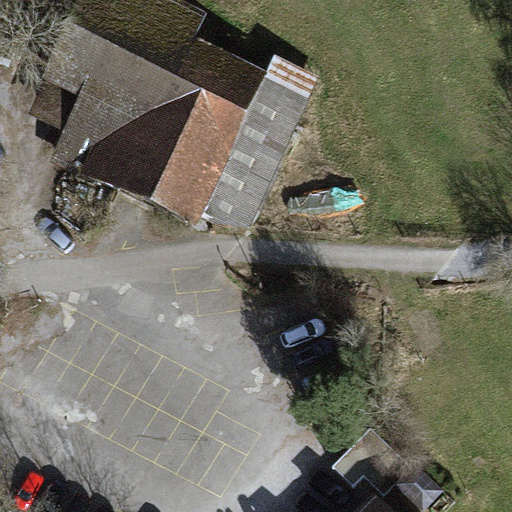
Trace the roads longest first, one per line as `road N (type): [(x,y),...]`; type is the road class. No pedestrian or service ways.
road 1 (track): [(511,256),(229,253)]
road 2 (unclassified): [(229,253),(156,273),(0,282)]
